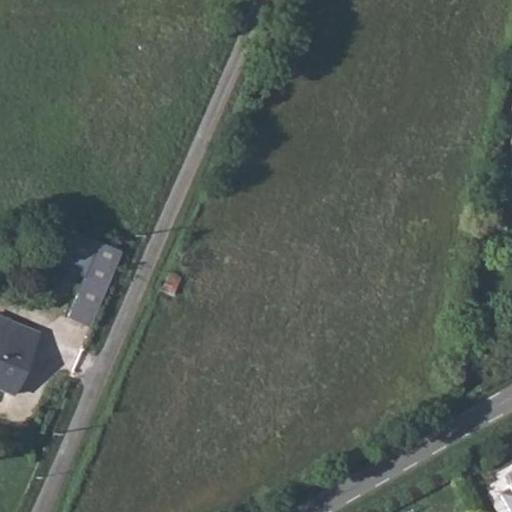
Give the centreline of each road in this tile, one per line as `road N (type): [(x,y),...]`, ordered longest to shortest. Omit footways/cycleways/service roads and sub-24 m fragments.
road 1 (unclassified): [(38,511),(260,0)]
road 2 (unclassified): [(308,511),(511,392)]
